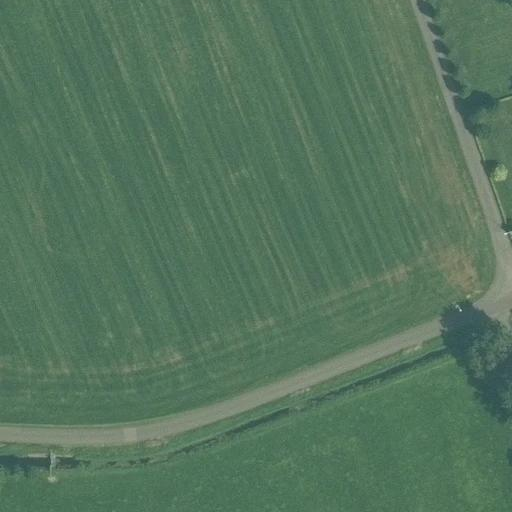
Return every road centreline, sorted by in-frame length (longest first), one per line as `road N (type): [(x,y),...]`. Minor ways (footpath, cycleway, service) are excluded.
road 1 (unclassified): [(0,442),(143,439),(511,300)]
road 2 (unclassified): [(511,299),(411,0)]
